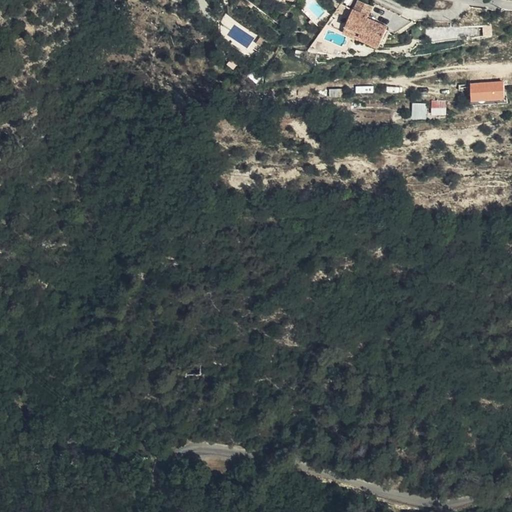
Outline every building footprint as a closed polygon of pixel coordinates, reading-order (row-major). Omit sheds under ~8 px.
[(353,11),(356,2),(349,0),(342,0),(340,5),(353,11)] [(353,11),(349,20),(366,27),(365,31),(385,38),(394,18),(371,9),(374,0),(356,0),(356,2),(353,11)] [(366,27),(349,20),(346,27),(383,43),(385,38),(365,31),(366,27)] [(469,82),(470,102),(504,101),(503,81),(469,82)] [(431,115),(445,115),(445,100),(431,101),(431,115)] [(426,119),(425,103),(411,103),(411,119),(426,119)]
